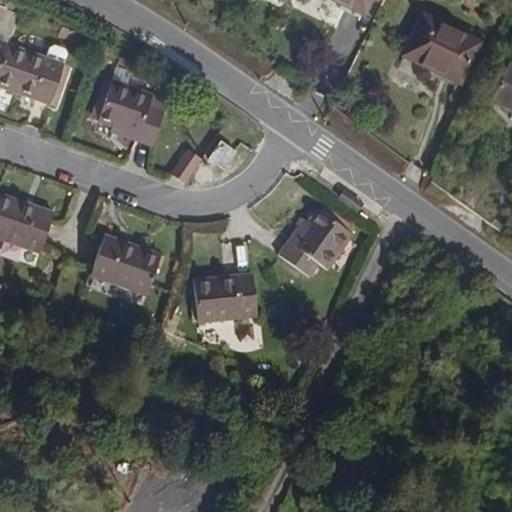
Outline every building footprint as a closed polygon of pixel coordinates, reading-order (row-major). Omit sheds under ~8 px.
[(331,0),(367,17),(375,0),(331,0)] [(414,42),(464,72),(483,36),(430,12),(414,42)] [(0,76),(11,46),(0,41),(0,76)] [(67,66),(11,46),(0,76),(0,92),(51,111),(67,66)] [(511,65),(498,90),(511,98),(511,65)] [(156,89),(115,69),(92,119),(153,147),(169,112),(150,103),(156,89)] [(217,135),(204,154),(227,171),(241,152),(237,149),(217,135)] [(188,150),(172,174),(187,183),(203,160),(197,156),(188,150)] [(57,212),(2,191),(0,196),(0,236),(41,252),(44,246),(53,222),(57,212)] [(351,228),(312,205),(280,261),(320,283),(351,228)] [(163,252),(108,230),(94,266),(91,273),(147,295),(163,252)] [(253,271),(194,279),(200,323),(259,317),(253,271)]
